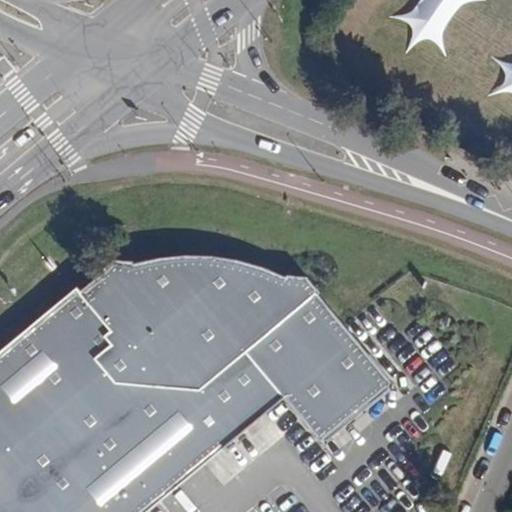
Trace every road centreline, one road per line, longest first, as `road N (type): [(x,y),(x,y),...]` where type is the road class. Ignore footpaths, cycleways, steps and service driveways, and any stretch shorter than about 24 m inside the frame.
road 1 (tertiary): [(216,134),(511,230)]
road 2 (tertiary): [(511,215),(261,99)]
road 3 (tertiary): [(61,142),(216,134)]
road 4 (unknown): [(221,511),(242,493),(294,471),(320,482),(337,511)]
road 5 (secondary): [(0,156),(98,72)]
